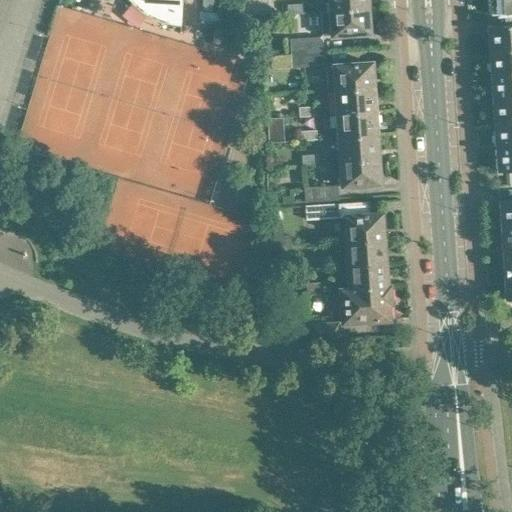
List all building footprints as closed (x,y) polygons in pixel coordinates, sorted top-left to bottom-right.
[(181,34),(182,0),(131,0),(139,7),(148,14),(158,19),(169,22),(180,24),(179,34),(181,34)] [(366,0),(329,0),(331,12),(368,9),(366,0)] [(511,0),(488,0),(489,13),(511,11),(511,0)] [(304,13),(304,3),(287,4),(288,14),(304,13)] [(369,33),(368,23),(371,21),(371,13),(368,12),(368,9),(331,12),(321,12),(322,36),(332,35),(332,36),(369,33)] [(511,48),(511,11),(489,13),(490,37),(488,40),(488,48),(492,50),(511,48)] [(323,51),(322,37),(290,39),(291,53),(323,51)] [(511,72),(511,48),(492,50),(492,61),(490,64),(490,72),(493,73),(493,74),(511,72)] [(324,66),(323,51),(291,53),(292,68),(324,66)] [(334,66),(326,67),(328,90),(336,90),(373,87),(372,77),(375,75),(374,67),(371,66),(371,63),(334,66)] [(511,96),(511,72),(493,74),(493,85),(491,87),(492,96),(494,97),(494,98),(511,96)] [(377,99),(376,91),(373,89),(373,87),(336,90),(338,114),(374,111),(374,101),(377,99)] [(511,120),(511,96),(494,98),(495,110),(492,113),(493,119),(496,121),(496,122),(511,120)] [(316,115),(315,106),(299,107),(299,116),(316,115)] [(376,135),(375,124),(378,123),(378,115),(375,113),(374,111),(338,114),(339,138),(376,135)] [(511,120),(496,122),(497,134),(494,136),(494,143),(498,145),(511,144),(511,120)] [(317,139),(317,130),(300,131),(301,140),(317,139)] [(380,147),(379,139),(376,137),(376,135),(339,138),(341,162),(378,159),(377,149),(380,147)] [(511,144),(498,145),(498,158),(495,160),(496,168),(499,169),(499,172),(509,171),(511,186),(511,185),(511,144)] [(319,164),(318,154),(302,155),(303,165),(319,164)] [(379,184),(379,173),(381,172),(381,163),(378,161),(378,159),(341,162),(343,187),(379,184)] [(339,200),(338,185),(304,187),(305,202),(339,200)] [(511,226),(511,200),(501,201),(502,214),(500,216),(500,227),(511,226)] [(385,227),(385,219),(382,217),(382,215),(370,216),(369,202),(305,207),(306,220),(342,217),(344,242),(383,239),(383,230),(385,227)] [(511,226),(500,227),(501,239),(504,240),(505,252),(511,251),(511,226)] [(384,253),(387,250),(386,244),(383,241),(383,239),(344,242),(346,266),(385,263),(384,253)] [(326,267),(326,257),(309,258),(310,268),(326,267)] [(385,263),(346,266),(347,290),(386,287),(386,277),(388,274),(388,268),(385,265),(385,263)] [(323,292),(323,283),(306,284),(307,293),(323,292)] [(388,319),(387,304),(391,303),(390,287),(386,287),(347,290),(339,290),(342,323),(388,319)] [(339,339),(338,323),(309,325),(308,325),(309,341),(339,339)]
